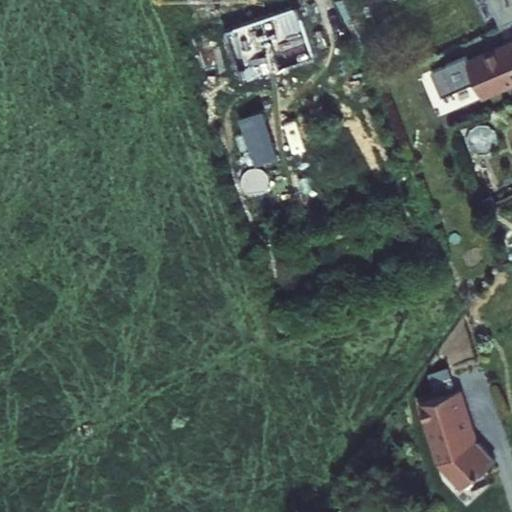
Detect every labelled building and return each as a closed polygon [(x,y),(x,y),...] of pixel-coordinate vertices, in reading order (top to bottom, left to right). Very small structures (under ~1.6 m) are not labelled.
[(236,0),(185,0),(195,28),(238,14),(241,23),(232,26),(250,79),(325,54),(306,1),(253,19),(248,2),(238,5),(236,0)] [(511,0),(492,0),(504,25),(511,20),(511,0)] [(511,40),(467,60),(483,96),(511,82),(511,40)] [(486,211),(497,206),(493,197),(483,201),(486,211)] [(449,365),(429,372),(436,393),(456,386),(449,365)] [(459,390),(421,402),(440,461),(463,486),(479,471),(481,473),(496,459),(480,442),(477,446),(459,390)]
